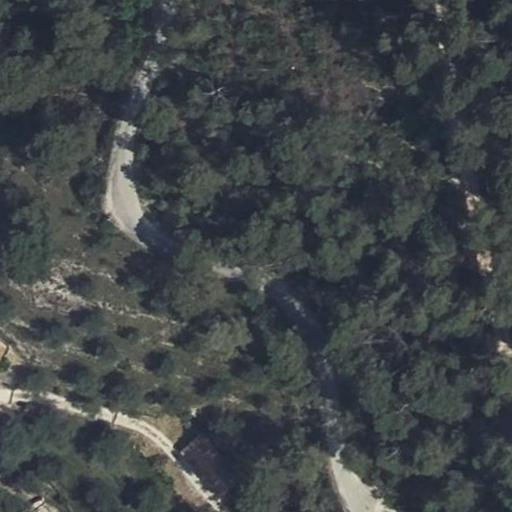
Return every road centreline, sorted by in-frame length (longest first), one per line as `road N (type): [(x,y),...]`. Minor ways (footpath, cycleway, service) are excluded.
road 1 (unclassified): [(352,495),(325,359),(294,303),(234,266),(140,232),(121,201),(121,129),(163,0)]
road 2 (track): [(443,0),(469,171),(511,331)]
